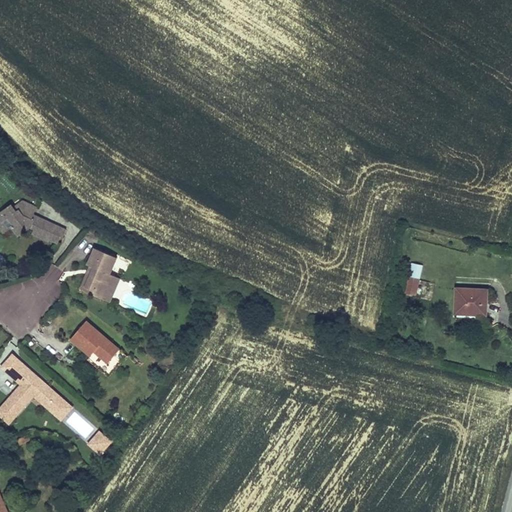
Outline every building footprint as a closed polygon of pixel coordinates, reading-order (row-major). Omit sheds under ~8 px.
[(14,209),(11,205),(0,214),(0,221),(2,224),(9,218),(13,224),(10,226),(13,229),(18,237),(31,227),(34,229),(32,234),(49,243),(50,240),(58,244),(61,238),(63,239),(67,231),(34,215),(37,208),(24,202),(14,209)] [(13,224),(9,218),(2,224),(0,225),(0,229),(4,235),(13,229),(10,226),(13,224)] [(117,258),(96,249),(88,266),(91,267),(94,268),(86,287),(94,291),(92,295),(106,301),(117,278),(110,274),(117,258)] [(411,264),(408,277),(420,280),(422,266),(411,264)] [(94,268),(91,267),(81,290),(92,295),(94,291),(86,287),(94,268)] [(405,294),(416,296),(420,280),(408,277),(405,294)] [(120,279),(117,278),(106,301),(110,303),(120,279)] [(485,316),(486,292),(456,291),(455,315),(485,316)] [(120,350),(87,322),(71,340),(90,357),(94,352),(108,364),(120,350)] [(20,362),(14,357),(3,370),(9,375),(20,362)] [(9,400),(0,410),(0,415),(9,423),(34,395),(55,414),(64,404),(29,372),(30,371),(20,362),(9,375),(16,381),(23,387),(10,401),(9,400)] [(70,409),(64,404),(55,414),(61,419),(70,409)] [(84,421),(91,416),(83,405),(76,410),(84,421)] [(100,434),(89,445),(100,455),(111,443),(100,434)] [(27,436),(17,441),(19,446),(30,442),(30,441),(27,436)]
